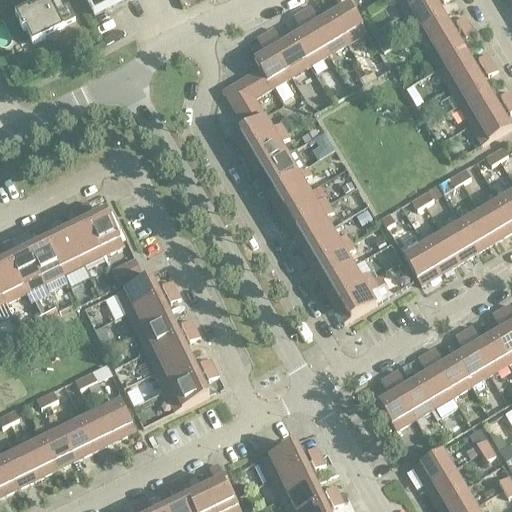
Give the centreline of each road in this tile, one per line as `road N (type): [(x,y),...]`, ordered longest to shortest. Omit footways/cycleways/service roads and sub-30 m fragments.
road 1 (residential): [(0,221),(95,173),(138,187),(260,417)]
road 2 (residential): [(339,374),(195,136),(214,44),(204,21)]
road 3 (unclassified): [(121,80),(309,394)]
road 4 (residential): [(59,511),(260,417)]
road 5 (residential): [(339,374),(511,281)]
road 6 (residential): [(379,511),(309,394)]
road 7 (unclassified): [(0,140),(121,80)]
